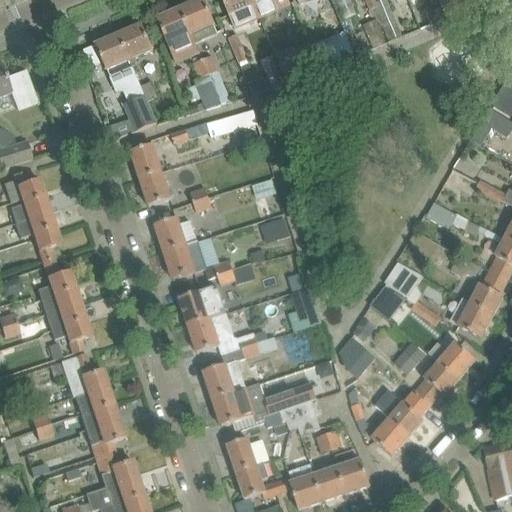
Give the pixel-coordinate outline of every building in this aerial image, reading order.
[(258,16),(251,0),(221,0),(235,30),(236,30),(234,26),(258,16)] [(251,0),(258,16),(259,19),(258,19),(258,20),(278,12),(276,7),(289,2),(287,0),(251,0)] [(382,26),(389,43),(402,37),(386,0),(377,4),(374,0),(364,0),(369,12),(374,9),(382,26)] [(437,0),(441,8),(446,20),(479,7),(475,0),(437,0)] [(204,1),(181,11),(191,36),(195,45),(218,35),(212,19),(204,1)] [(191,36),(181,11),(157,21),(176,65),(200,56),(195,45),(191,36)] [(363,27),(368,38),(372,49),(385,44),(376,21),(363,27)] [(143,27),(119,37),(130,62),(153,53),(143,27)] [(228,40),(239,65),(249,61),(237,36),(228,40)] [(130,62),(119,37),(96,47),(107,72),(114,90),(116,90),(127,91),(132,103),(145,98),(141,88),(130,62)] [(328,45),(312,51),(321,73),(337,66),(328,45)] [(306,79),(297,58),(294,51),(276,58),(288,87),(306,79)] [(211,58),(202,62),(209,77),(222,107),(228,105),(232,103),(218,73),(211,58)] [(262,64),(274,92),(286,87),(274,59),(262,64)] [(209,77),(202,62),(193,65),(200,81),(194,83),(207,112),(222,107),(209,77)] [(0,67),(0,66),(0,99),(11,96),(16,110),(37,102),(26,72),(5,80),(0,67)] [(511,79),(510,78),(492,109),(504,117),(511,104),(511,79)] [(141,88),(145,98),(148,103),(157,99),(151,84),(141,88)] [(148,103),(145,98),(132,103),(124,106),(131,121),(133,126),(134,129),(135,132),(136,134),(150,128),(153,127),(157,125),(148,103)] [(199,106),(190,109),(192,116),(201,113),(199,106)] [(470,142),(477,147),(481,149),(490,133),(506,143),(511,135),(511,124),(489,111),(470,142)] [(254,112),(208,125),(207,126),(211,139),(258,126),(254,112)] [(186,131),(171,136),(175,149),(190,144),(186,131)] [(27,144),(8,150),(0,152),(0,166),(1,171),(32,161),(27,144)] [(131,154),(140,181),(163,174),(154,147),(131,154)] [(461,159),(452,172),(474,184),(482,171),(461,159)] [(471,199),(476,191),(478,187),(474,184),(452,172),(446,184),(471,199)] [(7,190),(12,207),(44,197),(39,182),(29,185),(26,175),(27,175),(27,173),(13,178),(16,187),(7,190)] [(163,174),(140,181),(149,209),(172,201),(163,174)] [(476,191),(489,198),(494,189),(480,182),(478,187),(476,191)] [(190,194),(193,204),(208,199),(206,189),(200,191),(190,194)] [(494,189),(489,198),(502,205),(507,196),(494,189)] [(511,192),(509,191),(503,203),(511,207),(511,192)] [(10,208),(16,224),(50,214),(44,197),(12,207),(10,208)] [(208,199),(193,204),(196,214),(211,210),(208,199)] [(426,219),(448,231),(452,225),(475,237),(478,233),(479,230),(480,227),(456,215),(456,216),(434,204),(426,219)] [(32,236),(34,242),(57,234),(50,214),(16,224),(21,240),(32,236)] [(155,228),(165,255),(198,244),(198,243),(197,244),(190,223),(179,226),(177,220),(155,228)] [(285,221),(274,225),(279,243),(291,239),(285,221)] [(57,234),(34,242),(42,265),(53,261),(49,250),(60,246),(57,234)] [(511,245),(505,242),(496,259),(498,260),(491,272),(509,281),(511,275),(511,245)] [(198,244),(165,255),(173,282),(207,271),(198,244)] [(457,258),(453,266),(450,272),(461,278),(463,274),(475,280),(480,269),(457,258)] [(214,267),(218,278),(233,274),(234,273),(230,262),(218,266),(214,267)] [(405,298),(408,300),(410,297),(412,294),(413,293),(414,291),(415,289),(423,279),(411,272),(405,269),(398,265),(385,285),(391,289),(399,294),(401,296),(402,297),(405,298)] [(37,292),(40,302),(75,290),(69,273),(58,277),(54,266),(43,270),(49,288),(37,292)] [(234,273),(233,274),(236,283),(237,286),(255,280),(251,268),(234,273)] [(236,283),(233,274),(218,278),(221,287),(236,283)] [(482,287),(472,305),(494,317),(503,299),(500,298),(506,286),(489,276),(483,287),(482,287)] [(15,281),(0,285),(0,289),(3,299),(19,293),(15,281)] [(180,301),(188,328),(221,317),(221,318),(227,316),(218,288),(199,295),(180,301)] [(406,301),(395,295),(394,296),(385,289),(370,308),(389,323),(406,301)] [(40,302),(45,317),(80,306),(75,290),(40,302)] [(297,315),(316,309),(310,291),(291,297),(297,315)] [(417,305),(416,304),(413,307),(411,311),(423,319),(427,312),(417,305)] [(494,317),(472,305),(459,329),(481,341),(494,317)] [(45,317),(51,333),(85,321),(80,306),(45,317)] [(321,325),(316,309),(297,315),(290,318),(295,334),(321,325)] [(427,312),(423,319),(435,327),(440,320),(427,312)] [(0,319),(0,326),(1,331),(17,326),(13,315),(0,319)] [(221,317),(188,328),(197,355),(219,348),(219,346),(230,342),(221,318),(221,317)] [(363,319),(353,335),(365,343),(375,328),(363,319)] [(85,321),(51,333),(53,342),(67,337),(73,356),(85,352),(85,351),(84,351),(81,341),(91,338),(85,321)] [(17,326),(1,331),(5,340),(20,335),(17,326)] [(257,347),(243,352),(245,361),(277,350),(273,340),(256,346),(257,347)] [(341,356),(347,371),(358,380),(374,359),(352,342),(341,356)] [(393,365),(407,376),(426,355),(412,344),(393,365)] [(61,360),(57,346),(48,348),(52,363),(61,360)] [(456,346),(438,367),(457,384),(475,363),(456,346)] [(243,352),(242,351),(222,358),(225,367),(237,363),(245,361),(243,352)] [(85,388),(87,394),(88,396),(108,389),(102,372),(92,375),(85,356),(75,360),(84,388),(85,388)] [(204,374),(213,401),(246,390),(237,363),(204,374)] [(50,368),(54,384),(68,380),(63,364),(50,368)] [(457,384),(438,367),(425,381),(426,382),(417,393),(432,406),(441,396),(444,399),(457,384)] [(279,415),(305,406),(317,402),(311,385),(265,401),(260,385),(246,390),(213,401),(222,429),(255,418),(257,424),(265,422),(264,420),(279,415)] [(75,398),(81,417),(113,406),(108,389),(88,396),(87,394),(75,398)] [(404,405),(391,420),(410,437),(423,423),(420,420),(429,410),(414,396),(406,406),(404,405)] [(311,422),(297,426),(298,429),(301,438),(319,431),(316,416),(321,415),(317,402),(305,406),(311,422)] [(351,407),(356,423),(365,420),(360,404),(351,407)] [(81,417),(87,434),(119,423),(113,406),(81,417)] [(311,422),(305,406),(279,415),(282,425),(287,423),(290,432),(298,429),(297,426),(311,422)] [(275,427),(282,425),(279,415),(264,420),(265,422),(267,430),(275,427)] [(32,422),(35,432),(50,427),(47,417),(32,422)] [(410,437),(391,420),(373,442),(392,458),(410,437)] [(119,423),(87,434),(96,460),(115,454),(112,444),(125,440),(119,423)] [(290,432),(287,423),(282,425),(275,427),(278,437),(290,433),(290,432)] [(50,427),(35,432),(38,442),(54,437),(50,427)] [(317,439),(322,455),(341,448),(335,433),(317,439)] [(228,448),(236,475),(257,468),(256,467),(248,441),(228,448)] [(511,443),(484,449),(495,503),(511,499),(511,443)] [(102,479),(106,490),(138,479),(132,462),(119,467),(116,457),(97,464),(102,479)] [(370,488),(362,464),(338,471),(346,496),(370,488)] [(263,489),(261,481),(271,478),(267,465),(256,467),(257,468),(236,475),(245,502),(263,496),(264,501),(278,497),(274,485),(263,489)] [(47,466),(32,470),(35,480),(50,475),(47,466)] [(315,478),(312,470),(311,467),(289,475),(291,480),(278,484),(281,495),(292,492),(298,511),(323,504),(315,478)] [(80,477),(77,469),(65,473),(67,481),(80,477)] [(346,496),(338,471),(315,478),(323,504),(346,496)] [(90,511),(96,511),(100,511),(143,496),(138,479),(106,490),(86,497),(90,511)] [(100,511),(148,511),(143,496),(100,511)]
